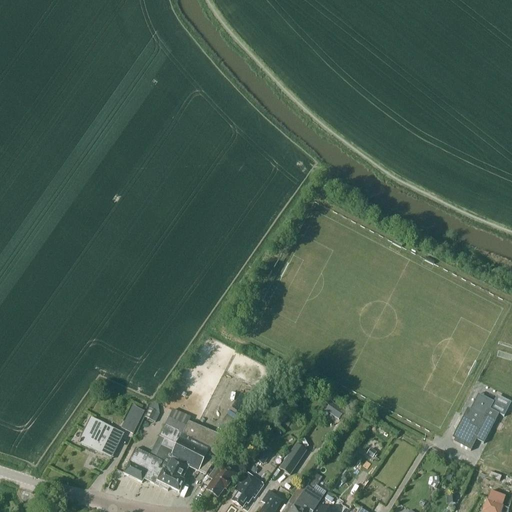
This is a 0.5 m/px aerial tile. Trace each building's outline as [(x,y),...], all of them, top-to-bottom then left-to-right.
[(470,410),(467,409),(452,439),(454,440),(453,443),(470,452),(476,441),(483,445),(499,415),(490,410),(494,403),(478,395),(470,410)] [(326,412),(339,420),(344,413),(330,404),(326,412)] [(274,416),(278,418),(281,413),(277,411),(271,406),(268,412),(274,416)] [(121,429),(133,435),(144,413),(132,407),(121,429)] [(145,418),(155,423),(159,414),(149,409),(145,418)] [(168,419),(187,427),(191,418),(172,410),(168,419)] [(123,435),(114,430),(90,418),(78,443),(101,455),(103,450),(112,455),(123,435)] [(187,427),(168,419),(159,438),(164,440),(161,446),(174,453),(165,471),(159,468),(161,462),(155,459),(135,450),(123,475),(141,483),(143,481),(166,492),(168,489),(178,494),(184,481),(182,481),(188,468),(199,473),(199,472),(205,475),(229,442),(189,423),(187,427)] [(239,448),(243,442),(238,438),(234,445),(239,448)] [(280,468),(290,475),(306,451),(296,444),(280,468)] [(161,446),(155,459),(161,462),(159,468),(165,471),(174,453),(161,446)] [(263,466),(272,453),(263,447),(254,460),(263,466)] [(230,483),(236,475),(219,463),(208,479),(212,482),(205,491),(218,500),(224,490),(226,491),(231,484),(230,483)] [(322,478),(312,471),(306,479),(304,478),(281,511),(313,511),(323,498),(313,491),(316,486),(322,478)] [(238,493),(231,502),(242,510),(246,504),(248,505),(252,498),(254,499),(263,486),(246,474),(234,491),(238,493)] [(435,490),(439,484),(438,478),(429,478),(428,485),(435,490)] [(345,488),(334,505),(342,510),(353,493),(345,488)] [(265,505),(260,511),(275,511),(283,501),(269,492),(261,503),(265,505)] [(491,492),(488,501),(502,506),(506,497),(491,492)] [(493,509),(491,511),(498,511),(501,506),(486,500),(484,506),(493,509)] [(324,511),(328,507),(321,502),(314,511),(324,511)]
